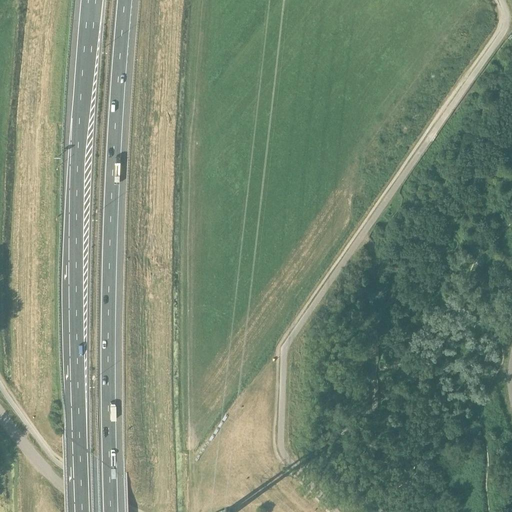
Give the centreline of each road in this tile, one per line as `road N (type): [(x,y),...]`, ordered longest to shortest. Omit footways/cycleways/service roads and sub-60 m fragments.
road 1 (unknown): [(494,0),(497,31),(277,349),(274,448),(327,511)]
road 2 (motorway): [(91,0),(76,196),(81,511)]
road 3 (motorway): [(110,511),(111,281),(127,0)]
road 4 (unknown): [(0,374),(53,450),(141,511)]
road 5 (tertiary): [(99,511),(48,472),(0,414)]
